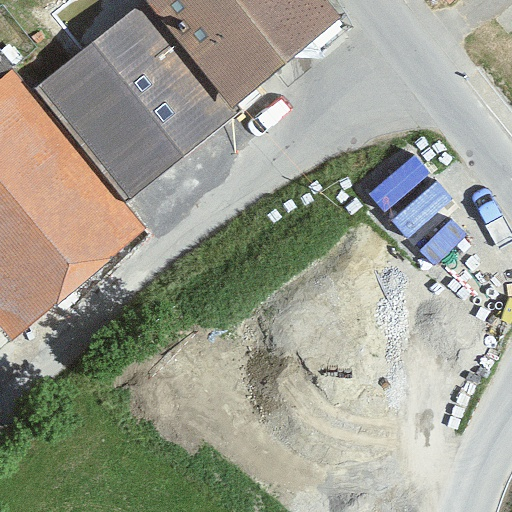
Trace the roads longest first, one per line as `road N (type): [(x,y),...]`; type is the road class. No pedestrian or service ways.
road 1 (track): [(405,30),(43,353),(0,411)]
road 2 (tertiary): [(511,173),(377,0)]
